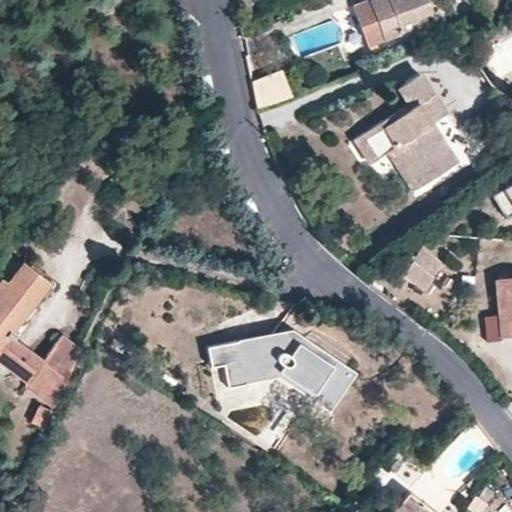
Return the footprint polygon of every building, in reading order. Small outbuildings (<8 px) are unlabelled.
[(369,47),(389,39),(424,25),(413,0),(374,0),(353,9),(361,27),(369,47)] [(254,98),(289,84),(284,74),(251,87),(254,98)] [(401,147),(427,188),(463,164),(451,145),(464,134),(424,77),(401,91),(414,110),(406,116),(400,119),(396,115),(357,141),(373,165),(390,155),(401,147)] [(258,113),(294,99),(289,84),(254,98),(258,113)] [(417,195),(427,188),(401,147),(390,155),(417,195)] [(511,184),(496,195),(508,214),(511,210),(511,184)] [(428,289),(445,261),(424,248),(407,275),(428,289)] [(41,431),(76,354),(57,342),(43,362),(26,349),(13,338),(8,334),(48,283),(12,255),(0,269),(0,358),(31,384),(29,386),(50,399),(38,418),(36,416),(31,424),(41,431)] [(511,276),(497,278),(501,333),(511,332),(511,276)] [(8,334),(13,338),(53,288),(48,283),(8,334)] [(293,345),(297,338),(288,333),(286,331),(272,334),(293,345)] [(349,371),(297,338),(293,345),(272,334),(232,342),(236,363),(223,366),(227,388),(246,386),(245,383),(244,379),(279,372),(328,404),(349,371)] [(76,354),(79,348),(60,336),(57,342),(76,354)] [(236,363),(232,342),(207,348),(211,368),(223,366),(236,363)] [(325,409),(328,404),(279,372),(244,379),(245,383),(277,377),(325,409)] [(437,511),(409,490),(398,504),(397,505),(396,505),(395,504),(394,504),(387,511),(437,511)]
